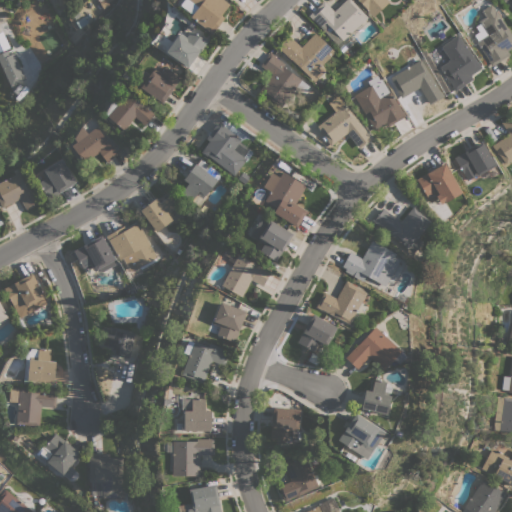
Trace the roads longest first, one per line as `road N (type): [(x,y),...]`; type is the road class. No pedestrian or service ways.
road 1 (residential): [(511,94),(358,185),(263,368),(248,444),(261,511)]
road 2 (residential): [(291,0),(158,162),(0,263)]
road 3 (residential): [(46,236),(90,415)]
road 4 (residential): [(211,89),(358,185)]
